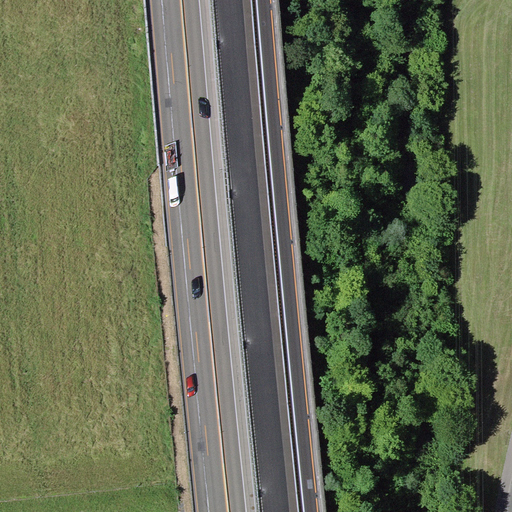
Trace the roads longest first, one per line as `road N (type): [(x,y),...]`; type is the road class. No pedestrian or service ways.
road 1 (motorway): [(292,511),(245,0)]
road 2 (motorway): [(184,0),(230,511)]
